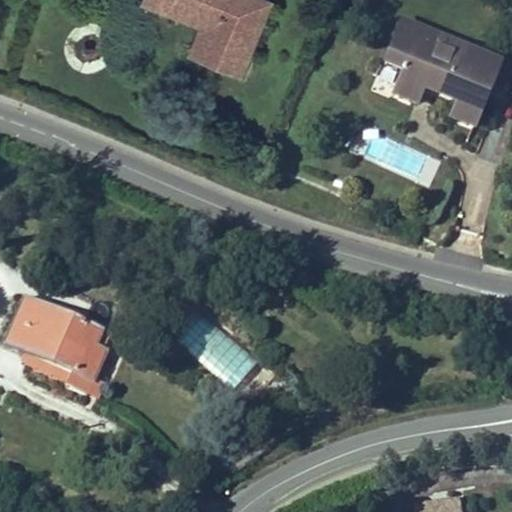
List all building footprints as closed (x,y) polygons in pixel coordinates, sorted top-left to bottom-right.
[(274,0),(143,0),(142,3),(200,26),(188,54),(243,77),(274,0)] [(503,64),(400,21),(380,69),(400,77),(390,99),(416,109),(423,94),(454,107),(447,124),(474,135),(503,64)] [(92,348),(99,329),(22,299),(2,350),(69,376),(64,389),(97,402),(104,385),(108,387),(119,359),(92,348)] [(206,365),(239,384),(255,356),(222,337),(206,365)] [(416,507),(417,511),(462,511),(461,499),(416,507)]
